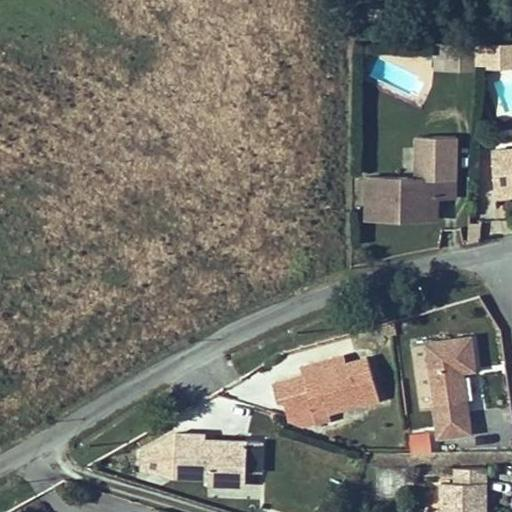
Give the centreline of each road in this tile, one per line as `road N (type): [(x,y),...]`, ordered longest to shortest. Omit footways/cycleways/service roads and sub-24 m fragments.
road 1 (unclassified): [(32,434),(209,337),(352,277)]
road 2 (residential): [(225,511),(72,463),(32,434)]
road 3 (residential): [(499,242),(352,277)]
